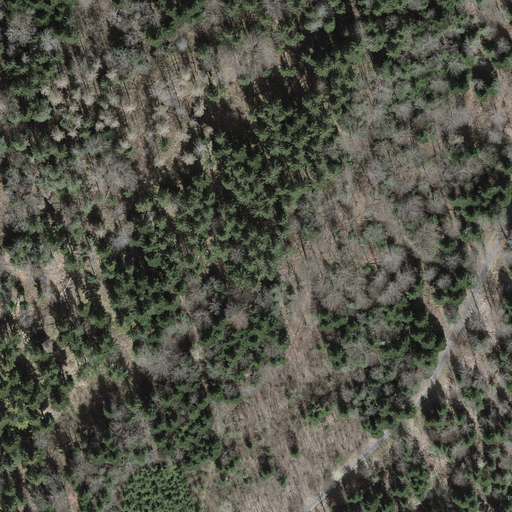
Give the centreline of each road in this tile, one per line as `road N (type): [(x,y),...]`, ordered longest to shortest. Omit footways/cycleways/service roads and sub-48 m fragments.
road 1 (track): [(350,0),(365,52),(367,152),(322,242),(285,356),(230,404),(220,423),(202,511)]
road 2 (track): [(306,511),(413,410),(441,367),(511,203)]
